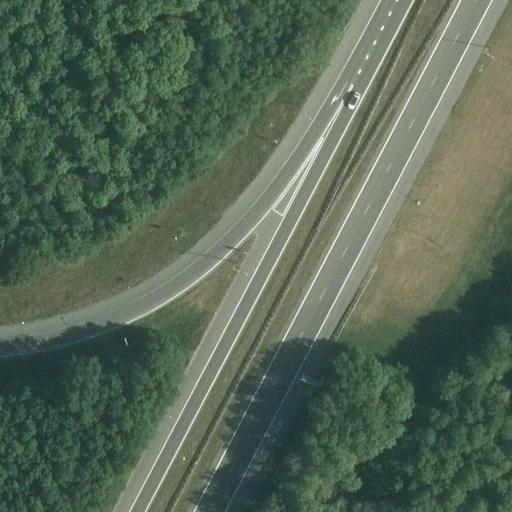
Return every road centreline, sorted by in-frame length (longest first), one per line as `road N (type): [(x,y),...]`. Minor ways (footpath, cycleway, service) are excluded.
road 1 (motorway): [(211,511),(477,0)]
road 2 (motorway): [(358,87),(135,511)]
road 3 (motorway): [(358,87),(250,223),(201,269),(92,329),(0,349)]
